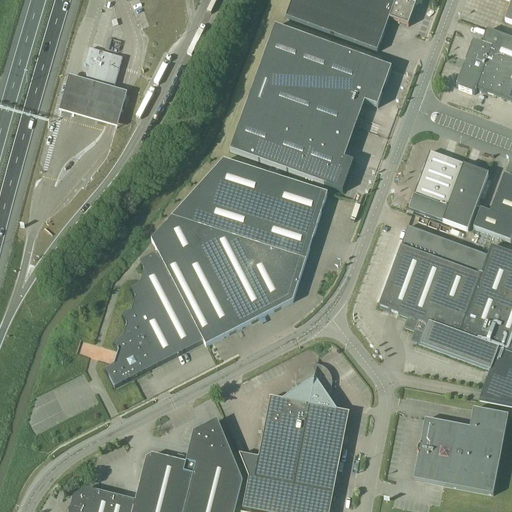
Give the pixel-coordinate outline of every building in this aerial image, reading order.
[(292,0),(285,21),(378,54),(390,21),(409,28),(416,7),(415,7),(416,4),(415,4),(416,0),(292,0)] [(511,0),(502,0),(511,3),(504,23),(511,25),(511,0)] [(282,125),(348,149),(364,105),(377,109),(391,70),(275,28),(237,132),(274,146),(282,125)] [(476,92),(511,105),(511,41),(487,32),(483,47),(473,42),(455,90),(475,97),(476,92)] [(89,51),(84,67),(88,68),(86,77),(89,87),(104,91),(113,93),(122,60),(89,51)] [(127,99),(68,82),(58,117),(118,134),(127,99)] [(344,161),(348,149),(282,125),(274,146),(267,167),(342,194),(353,164),(344,161)] [(267,167),(274,146),(237,132),(229,153),(267,167)] [(430,154),(408,211),(442,223),(442,224),(467,233),(488,176),(463,167),(430,154)] [(114,368),(105,372),(114,389),(203,344),(205,348),(292,304),(327,196),(223,163),(151,243),(157,255),(140,264),(144,273),(140,286),(131,291),(135,300),(131,313),(122,318),(127,327),(123,340),(114,345),(118,353),(114,368)] [(480,211),(473,230),(511,244),(511,240),(511,179),(504,177),(490,214),(480,211)] [(511,256),(491,248),(487,258),(408,229),(378,309),(408,320),(404,329),(414,333),(413,338),(416,345),(486,371),(491,372),(480,402),(511,408),(511,256)] [(244,511),(288,511),(317,367),(316,366),(313,366),(311,367),(308,367),(307,368),(304,369),(303,370),(300,373),(299,374),(298,376),(296,382),(296,386),(296,387),(297,390),(297,392),(282,402),(270,400),(258,460),(239,456),(249,479),(242,511),(244,511)] [(329,511),(333,498),(349,415),(345,414),(345,412),(340,411),(340,413),(337,413),(327,397),(328,396),(329,394),(330,392),(331,389),(332,384),(331,380),(330,376),(329,374),(327,372),(326,371),(323,369),(322,368),(319,367),(317,367),(288,511),(329,511)] [(425,422),(413,482),(493,497),(508,418),(473,411),(469,430),(425,422)] [(193,434),(186,464),(152,456),(146,460),(135,502),(86,490),(74,498),(69,511),(235,511),(243,484),(217,422),(193,434)]
